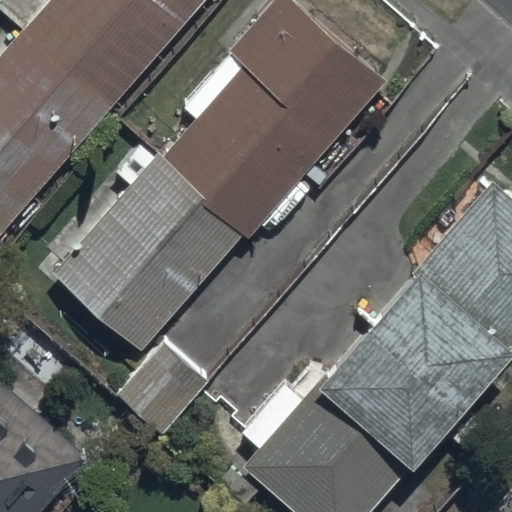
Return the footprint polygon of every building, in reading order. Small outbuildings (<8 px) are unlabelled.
[(0,229),(197,0),(42,0),(0,50),(0,229)] [(386,75),(298,0),(267,0),(229,45),(232,48),(187,100),(198,110),(163,151),(157,146),(152,152),(137,139),(116,163),(130,176),(53,265),(142,342),(241,227),(249,234),(386,75)] [(361,511),(511,336),(511,194),(488,174),(322,368),(312,360),(292,383),(282,374),(237,427),(258,445),(244,462),(302,511),(361,511)] [(209,373),(162,333),(115,389),(161,428),(209,373)] [(0,511),(30,511),(86,448),(0,375),(0,511)]
